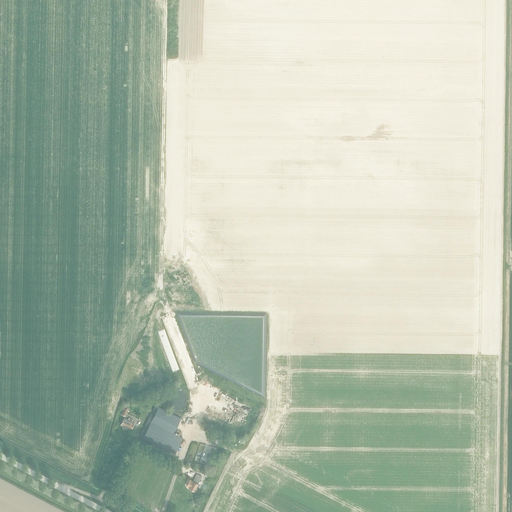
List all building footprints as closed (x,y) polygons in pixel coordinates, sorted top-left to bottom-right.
[(210,413),(244,427),(254,403),(220,389),(210,413)] [(121,414),(125,416),(129,408),(122,405),(120,409),(123,410),(121,414)] [(144,428),(140,436),(143,437),(174,453),(182,438),(173,433),(181,418),(155,405),(148,420),(144,428)] [(127,420),(123,418),(120,425),(130,430),(134,423),(131,422),(132,420),(128,418),(127,420)] [(201,457),(200,462),(205,464),(204,467),(208,468),(209,467),(214,454),(209,452),(209,453),(208,453),(206,452),(204,458),(203,457),(201,457)] [(193,481),(189,479),(186,485),(189,487),(188,488),(194,491),(198,484),(202,476),(197,473),(193,481)]
